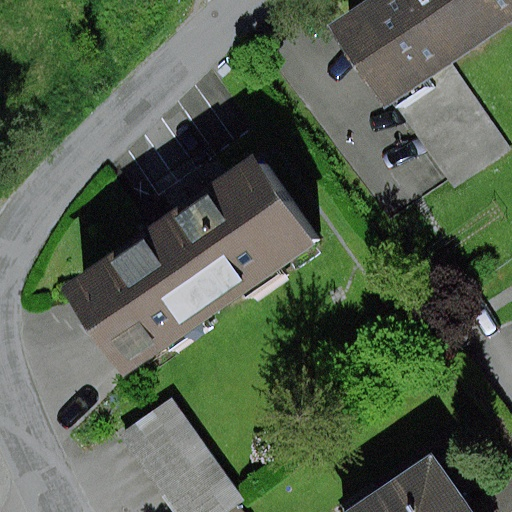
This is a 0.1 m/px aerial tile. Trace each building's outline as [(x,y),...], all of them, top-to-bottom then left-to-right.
[(511,0),(371,0),(331,28),(386,110),(396,104),(453,65),(511,24),(511,0)] [(511,149),(453,65),(396,104),(455,190),(511,151),(511,149)] [(267,155),(81,282),(139,367),(325,241),(267,155)] [(169,400),(115,437),(165,511),(227,511),(240,503),(169,400)] [(471,511),(432,454),(346,511),(471,511)]
